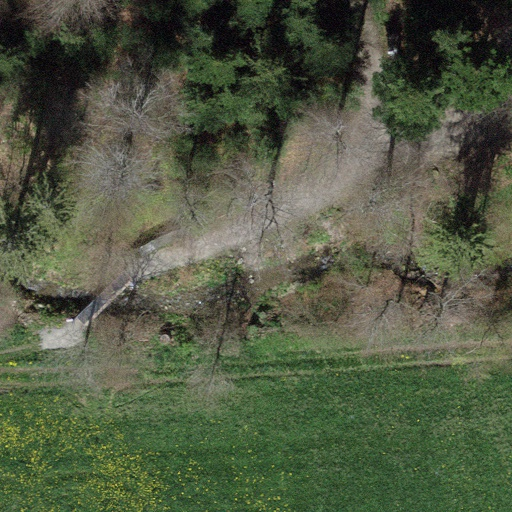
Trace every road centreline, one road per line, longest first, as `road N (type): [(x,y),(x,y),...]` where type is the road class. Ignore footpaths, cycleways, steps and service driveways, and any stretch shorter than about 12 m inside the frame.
road 1 (track): [(0,378),(241,368),(511,343)]
road 2 (track): [(511,48),(493,92),(419,146),(97,295)]
road 3 (track): [(347,180),(367,89),(351,0)]
